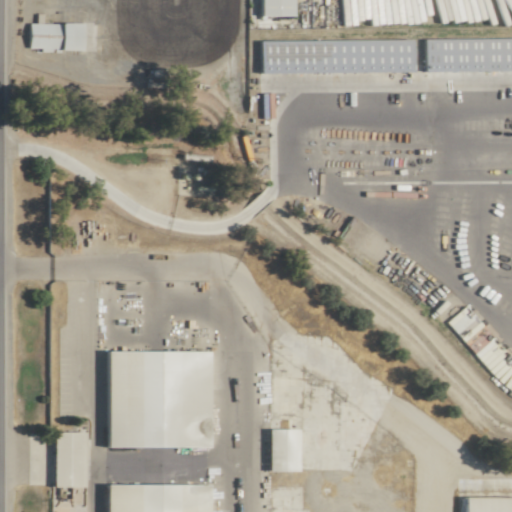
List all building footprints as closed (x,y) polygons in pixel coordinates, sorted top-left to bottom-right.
[(254,0),(254,15),(288,16),(288,0),(254,0)] [(24,51),(76,49),(75,22),(23,24),(24,51)] [(422,39),(511,36),(511,68),(423,71),(422,39)] [(258,40),(409,38),(409,69),(258,71),(258,40)] [(202,447),(202,352),(99,351),(98,447),(202,447)] [(293,429),(264,429),(264,471),(292,472),(293,429)] [(78,432),(46,432),(46,487),(79,487),(78,432)] [(201,511),(202,485),(99,484),(98,511),(201,511)] [(511,511),(511,497),(457,497),(456,511),(511,511)]
